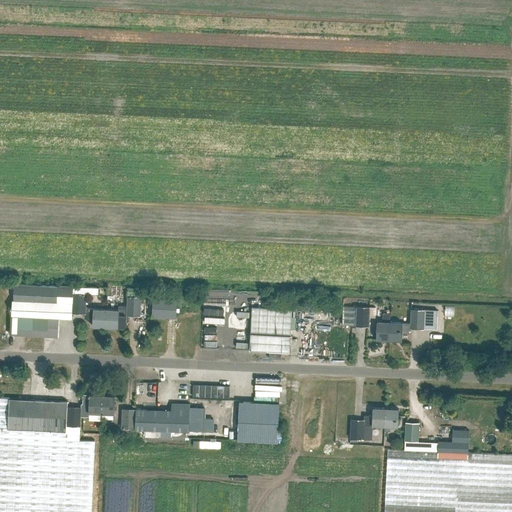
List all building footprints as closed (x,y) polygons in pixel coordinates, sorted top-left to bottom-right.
[(112,227),(150,228),(150,218),(113,217),(112,227)] [(10,334),(58,337),(59,318),(71,318),(72,312),(85,313),(85,317),(93,318),(93,326),(105,326),(106,308),(94,308),(86,307),(86,294),(86,286),(59,285),(59,286),(31,284),(14,283),(13,300),(12,300),(12,315),(11,315),(10,334)] [(127,296),(141,296),(141,295),(152,295),(153,289),(128,287),(127,290),(127,296)] [(106,308),(105,326),(123,327),(126,325),(126,314),(140,315),(141,296),(127,296),(127,305),(118,305),(118,309),(106,308)] [(177,298),(177,297),(152,296),(151,316),(176,317),(177,298)] [(342,324),(356,325),(356,306),(343,306),(342,324)] [(370,307),(369,307),(356,306),(356,325),(369,326),(370,307)] [(291,335),(291,329),(295,329),(295,317),(291,317),(292,309),(251,307),(250,339),(250,350),(290,352),(291,335)] [(390,322),(389,339),(402,340),(402,332),(411,332),(411,328),(437,329),(438,310),(411,309),(411,323),(403,323),(403,322),(390,322)] [(389,339),(390,322),(390,313),(383,312),(383,321),(377,321),(377,339),(389,339)] [(101,413),(102,395),(88,394),(87,408),(67,407),(66,425),(79,426),(80,426),(81,416),(90,416),(90,412),(101,413)] [(102,395),(101,413),(114,413),(115,396),(102,395)] [(8,429),(10,397),(0,397),(0,511),(91,511),(95,439),(79,439),(79,432),(8,429)] [(66,425),(67,407),(68,400),(10,397),(8,429),(79,432),(79,426),(66,425)] [(237,440),(278,442),(279,402),(238,401),(237,432),(237,440)] [(122,409),(121,429),(189,431),(189,407),(189,404),(171,403),(171,410),(122,409)] [(204,408),(189,407),(189,431),(213,432),(213,418),(204,418),(204,408)] [(364,425),(372,425),(385,426),(386,408),(373,408),(373,415),(364,415),(364,420),(350,419),(349,438),(363,439),(364,425)] [(386,408),(385,426),(385,431),(390,432),(390,426),(398,426),(398,409),(386,408)] [(405,422),(404,441),(418,442),(419,423),(405,422)] [(437,451),(437,457),(467,458),(468,452),(468,429),(453,429),(453,441),(438,440),(438,442),(437,451)] [(404,441),(404,449),(418,450),(418,442),(404,441)] [(385,494),(384,511),(511,511),(511,454),(468,452),(467,458),(437,457),(437,451),(418,450),(404,449),(403,449),(387,448),(387,450),(385,494)]
